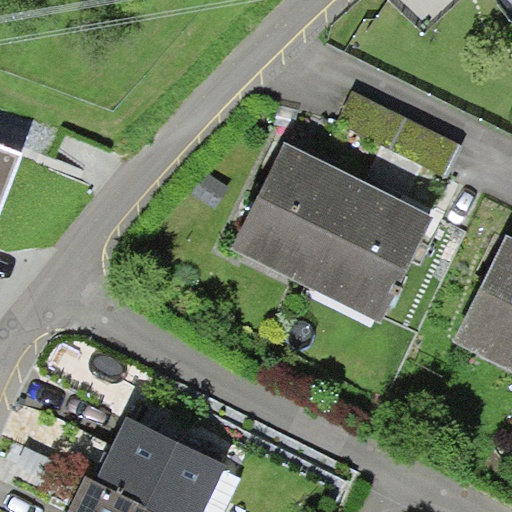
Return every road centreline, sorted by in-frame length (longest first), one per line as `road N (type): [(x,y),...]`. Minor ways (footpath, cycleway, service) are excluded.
road 1 (residential): [(44,303),(432,487)]
road 2 (residential): [(320,0),(202,113),(44,303)]
